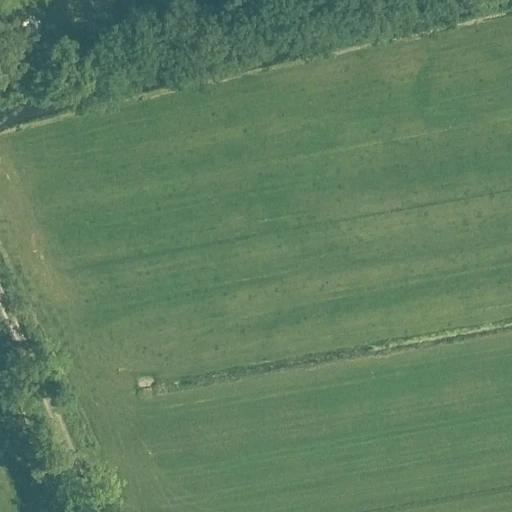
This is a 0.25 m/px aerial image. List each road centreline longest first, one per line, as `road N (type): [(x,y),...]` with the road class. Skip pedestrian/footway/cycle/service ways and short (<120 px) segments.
road 1 (track): [(511,24),(0,147)]
road 2 (track): [(0,301),(91,511)]
